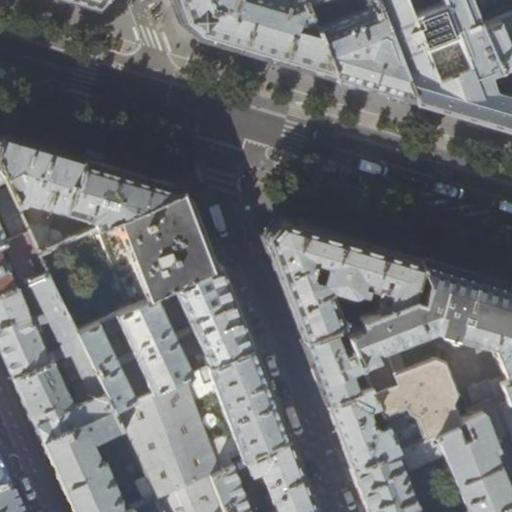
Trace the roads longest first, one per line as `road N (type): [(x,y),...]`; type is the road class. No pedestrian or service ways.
road 1 (residential): [(342,511),(198,110)]
road 2 (primary): [(198,110),(511,202)]
road 3 (primary): [(0,52),(170,102)]
